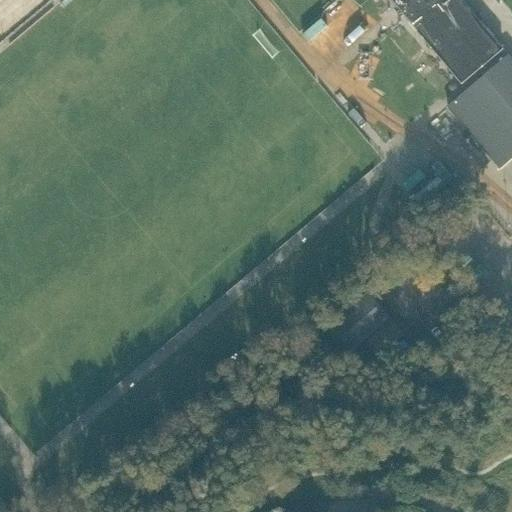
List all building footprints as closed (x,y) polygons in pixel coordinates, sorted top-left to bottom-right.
[(0,0),(0,43),(51,0),(0,0)] [(392,0),(465,88),(507,53),(462,0),(392,0)] [(511,59),(509,56),(448,108),(500,170),(511,160),(511,59)] [(445,171),(442,168),(435,167),(431,170),(431,177),(433,180),(441,181),(444,178),(445,171)] [(353,351),(390,319),(368,294),(331,326),(353,351)]
